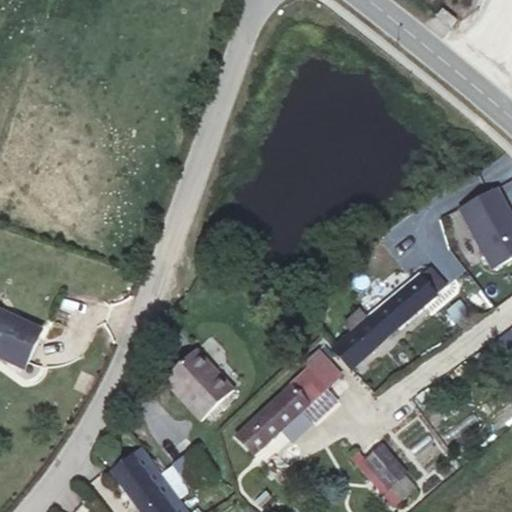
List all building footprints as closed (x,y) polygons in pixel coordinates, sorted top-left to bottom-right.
[(440,11),(435,18),(448,29),(454,22),(440,11)] [(511,216),(497,188),(459,208),(491,269),(511,258),(511,216)] [(333,351),(351,369),(447,285),(431,267),(369,320),(361,311),(345,325),(352,334),(333,351)] [(0,354),(23,366),(41,326),(0,306),(0,354)] [(489,363),(511,346),(511,331),(482,352),(489,363)] [(211,372),(215,369),(197,349),(193,353),(211,372)] [(310,370),(328,390),(344,375),(321,349),(304,365),(310,370)] [(235,390),(215,369),(211,372),(193,353),(164,381),(202,421),(235,390)] [(254,456),(328,390),(310,370),(235,438),(254,456)] [(199,447),(175,465),(194,491),(218,473),(199,447)] [(375,470),(389,488),(405,474),(382,447),(366,461),(359,453),(352,458),(367,476),(375,470)] [(113,472),(142,511),(187,511),(143,449),(113,472)] [(400,501),(389,488),(375,470),(367,476),(393,507),(400,501)]
